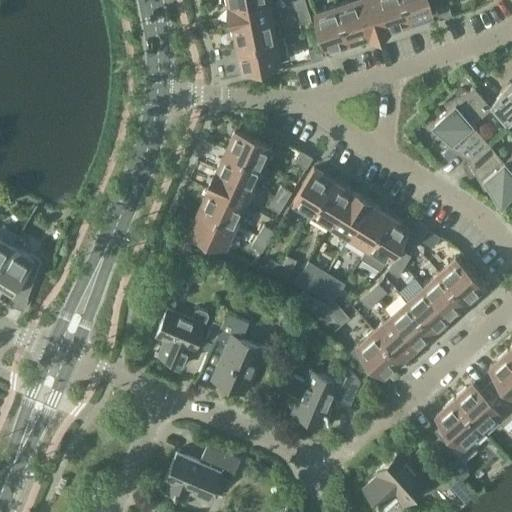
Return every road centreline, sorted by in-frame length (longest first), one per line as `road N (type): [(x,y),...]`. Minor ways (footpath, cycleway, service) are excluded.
road 1 (residential): [(163,395),(301,456),(327,457),(511,304)]
road 2 (tertiary): [(86,291),(149,143),(159,98)]
road 3 (residential): [(511,250),(470,208),(381,154)]
road 4 (residential): [(159,98),(301,102)]
road 5 (residential): [(391,75),(511,28)]
road 6 (residential): [(112,511),(163,395)]
